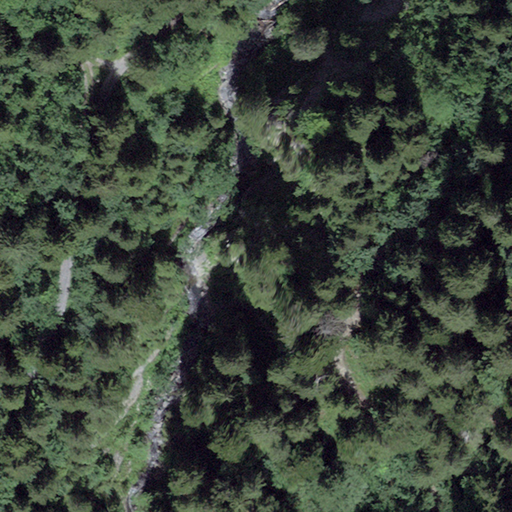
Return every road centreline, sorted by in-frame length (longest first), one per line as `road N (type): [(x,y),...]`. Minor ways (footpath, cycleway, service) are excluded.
road 1 (track): [(92,122),(58,307),(0,448)]
road 2 (track): [(209,0),(130,61),(92,122)]
road 3 (track): [(92,122),(85,113),(92,77),(65,34),(0,12)]
